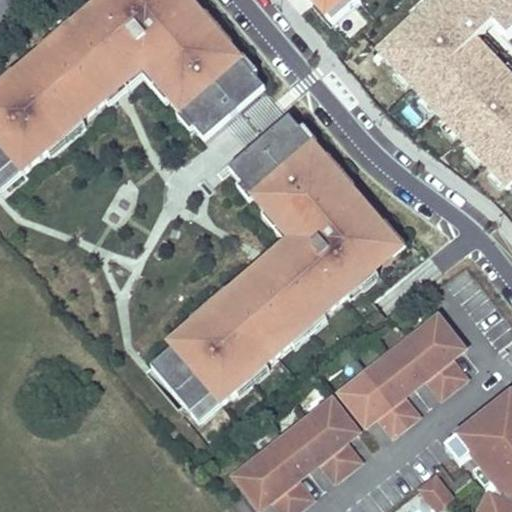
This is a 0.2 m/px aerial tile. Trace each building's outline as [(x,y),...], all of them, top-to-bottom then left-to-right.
[(0,182),(140,65),(203,140),(257,94),(178,0),(107,0),(99,8),(106,17),(83,37),(74,27),(41,54),(49,64),(20,88),(12,78),(0,88),(0,182)] [(503,48),(511,39),(511,0),(441,0),(377,59),(506,195),(511,188),(511,88),(472,47),(489,29),(503,48)] [(148,368),(187,410),(221,379),(236,394),(263,369),(249,354),(274,331),(288,345),(320,316),(306,301),(327,282),(341,297),(370,270),(357,255),(381,233),(277,117),(223,167),(289,239),(224,298),(217,291),(184,321),(191,328),(148,368)] [(453,363),(466,353),(463,350),(440,321),(342,398),(364,427),(367,430),(380,420),(394,438),(418,419),(404,401),(429,382),(443,400),(467,381),(453,363)] [(511,511),(511,398),(476,427),(446,450),(461,468),(473,458),(492,482),(497,489),(485,511),(511,511)] [(346,447),(359,437),(357,433),(333,404),(235,481),(258,511),(259,511),(263,511),(274,504),(280,511),(299,511),(312,503),(298,485),(322,466),(336,484),(360,465),(346,447)] [(446,511),(458,503),(439,480),(421,495),(436,511),(446,511)]
